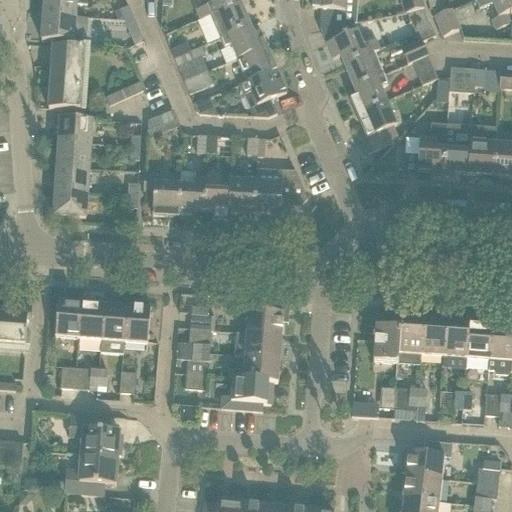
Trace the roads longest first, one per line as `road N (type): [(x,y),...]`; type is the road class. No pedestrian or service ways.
road 1 (residential): [(309,113),(269,129),(188,126),(136,0)]
road 2 (residential): [(44,255),(271,272)]
road 3 (residential): [(31,254),(14,61),(0,31)]
road 4 (residential): [(308,448),(339,451),(368,433),(511,444)]
road 5 (residential): [(44,255),(30,405),(14,426),(0,425)]
road 6 (residential): [(322,275),(308,448)]
road 7 (residential): [(308,448),(170,439)]
road 8 (residential): [(170,439),(162,416),(170,316)]
road 9 (residential): [(356,225),(309,113)]
road 10 (residential): [(309,113),(318,94),(285,0)]
